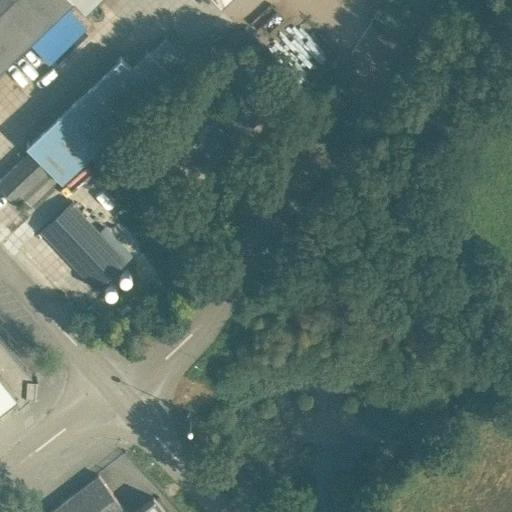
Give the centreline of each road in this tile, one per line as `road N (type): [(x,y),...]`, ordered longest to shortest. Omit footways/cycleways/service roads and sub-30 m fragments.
road 1 (unclassified): [(112,393),(206,316),(250,262),(426,0)]
road 2 (unknown): [(0,151),(97,43),(183,0)]
road 3 (unclassified): [(0,270),(112,393)]
road 4 (unclassified): [(225,511),(112,393)]
road 5 (unclassified): [(0,479),(112,393)]
